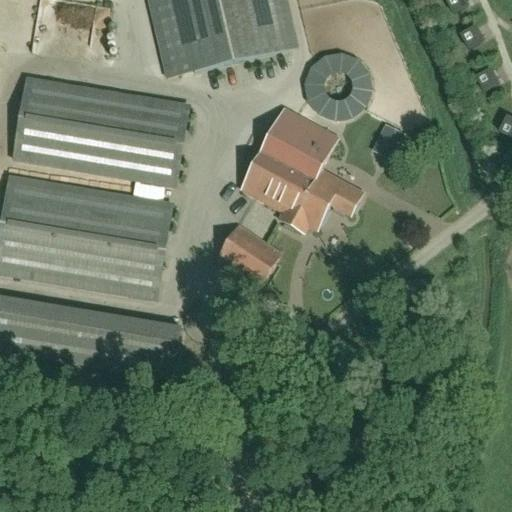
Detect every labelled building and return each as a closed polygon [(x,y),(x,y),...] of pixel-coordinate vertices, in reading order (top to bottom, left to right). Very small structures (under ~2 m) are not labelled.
[(260,0),(149,0),(163,55),(169,81),(292,52),(288,33),(269,38),(260,0)] [(470,0),(448,0),(456,14),(473,5),(470,0)] [(65,7),(64,21),(79,21),(79,26),(93,26),(93,24),(108,24),(108,7),(65,7)] [(478,24),(462,32),(470,47),(486,38),(478,24)] [(373,72),(315,51),(294,107),(353,128),(373,72)] [(495,68),(478,77),(486,91),(503,83),(495,68)] [(27,84),(14,165),(175,192),(189,111),(27,84)] [(286,111),(242,192),(284,215),(279,223),(303,236),(308,229),(317,234),(331,208),(351,219),(364,196),(322,174),(340,141),(286,111)] [(511,116),(510,116),(502,132),(511,137),(511,116)] [(387,125),(374,152),(394,161),(407,135),(387,125)] [(10,181),(0,242),(0,277),(157,304),(173,208),(10,181)] [(283,257),(239,228),(217,263),(260,292),(283,257)]
